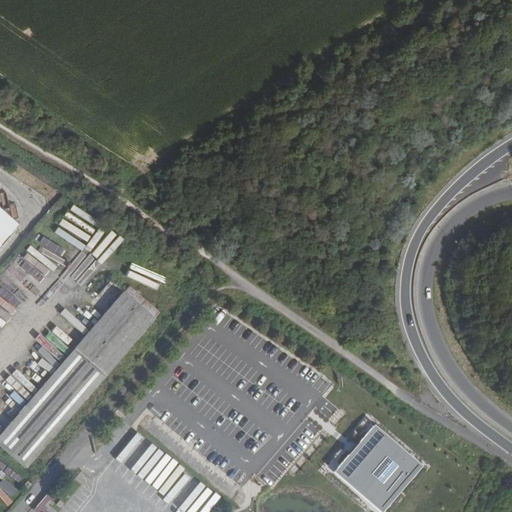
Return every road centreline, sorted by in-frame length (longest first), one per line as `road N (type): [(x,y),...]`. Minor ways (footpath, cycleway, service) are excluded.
road 1 (trunk): [(511,146),(465,178),(422,226),(405,284),(411,332),(434,377),(511,450)]
road 2 (track): [(113,193),(422,0)]
road 3 (primary): [(511,428),(447,363),(428,325),(424,286),(436,243),(451,224),(511,192)]
road 4 (unknown): [(72,454),(119,445),(157,400),(254,471)]
